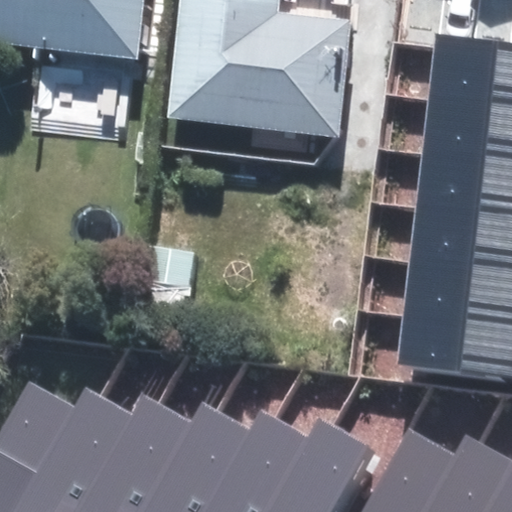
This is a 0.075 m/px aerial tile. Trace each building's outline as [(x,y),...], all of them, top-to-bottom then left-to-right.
[(0,0),(0,32),(131,50),(138,0),(0,0)] [(184,0),(169,114),(333,135),(346,33),(347,23),(276,14),(277,0),(184,0)] [(511,45),(437,36),(430,96),(511,106),(511,45)] [(511,106),(430,96),(424,148),(511,157),(511,106)] [(511,157),(424,148),(418,198),(511,207),(511,157)] [(361,199),(302,192),(292,280),(351,287),(361,199)] [(511,207),(418,198),(412,251),(511,261),(511,207)] [(511,261),(412,251),(406,304),(511,316),(511,261)] [(511,316),(406,304),(399,359),(511,372),(511,316)] [(30,382),(0,435),(0,511),(17,511),(76,408),(30,382)] [(76,408),(17,511),(81,511),(134,416),(86,390),(76,408)] [(134,416),(81,511),(144,511),(194,423),(145,396),(134,416)] [(194,423),(144,511),(206,511),(252,431),(204,405),(194,423)] [(252,431),(206,511),(267,511),(310,439),(262,412),(252,431)] [(310,439),(267,511),(331,511),(369,448),(320,420),(310,439)] [(398,448),(361,511),(424,511),(455,457),(407,430),(398,448)] [(455,457),(424,511),(488,511),(511,470),(511,461),(466,437),(455,457)] [(511,511),(511,470),(488,511),(511,511)]
